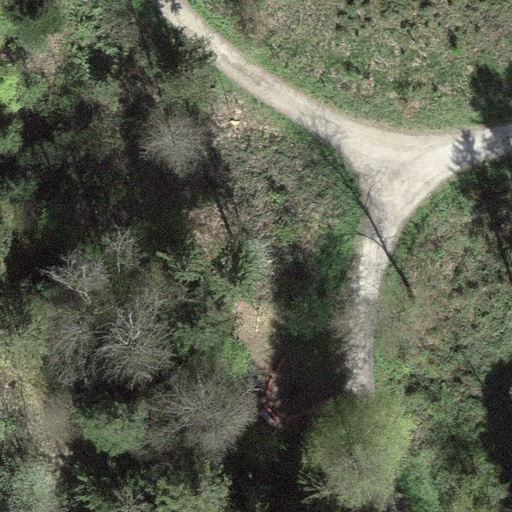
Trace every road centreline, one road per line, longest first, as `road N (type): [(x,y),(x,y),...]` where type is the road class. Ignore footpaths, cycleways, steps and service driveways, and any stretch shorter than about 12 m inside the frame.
road 1 (track): [(412,511),(365,417),(359,284),(445,163)]
road 2 (track): [(175,0),(310,116),(445,163)]
